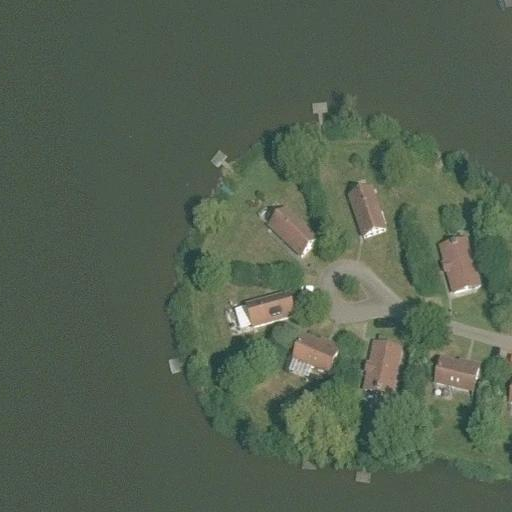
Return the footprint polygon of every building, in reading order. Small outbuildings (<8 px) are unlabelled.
[(372,192),(350,199),(364,241),(386,233),(372,192)] [(302,260),(318,243),(286,213),(270,229),(302,260)] [(467,243),(441,250),(446,267),(443,268),(445,275),(448,275),(454,296),(480,289),(467,243)] [(247,309),(253,331),(295,319),(289,297),(247,309)] [(331,375),(339,353),(304,339),(295,360),(331,375)] [(391,398),(401,352),(375,346),(371,368),(368,367),(366,375),(369,376),(365,393),(391,398)] [(479,371),(442,363),(437,385),(474,394),(479,371)]
